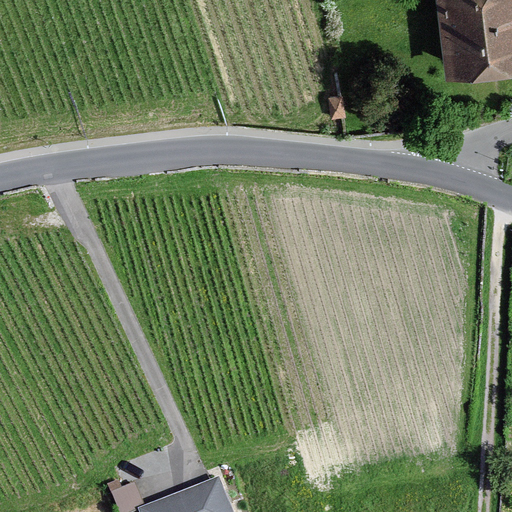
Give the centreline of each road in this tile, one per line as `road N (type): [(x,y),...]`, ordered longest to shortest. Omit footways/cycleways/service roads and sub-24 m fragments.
road 1 (tertiary): [(0,180),(179,153),(262,152),(436,175)]
road 2 (track): [(502,195),(483,511)]
